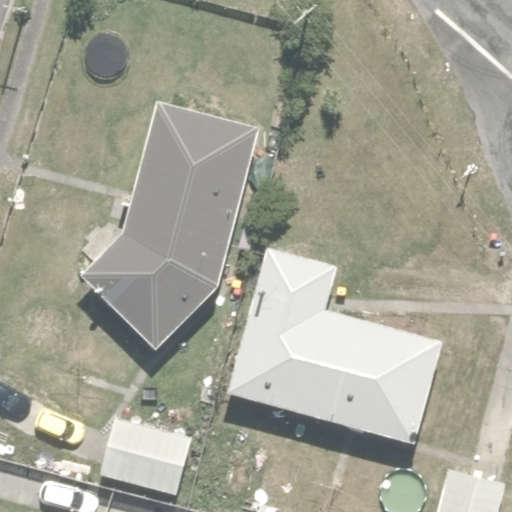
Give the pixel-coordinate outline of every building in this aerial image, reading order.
[(279,118),(168,92),(145,197),(132,196),(135,227),(91,275),(173,348),(244,267),(279,118)] [(355,260),(281,238),(238,389),(390,433),(389,439),(427,449),(461,332),(344,298),(355,260)] [(176,420),(124,412),(114,474),(195,487),(209,402),(179,397),(176,420)] [(511,511),(511,474),(459,457),(440,511),(511,511)] [(104,511),(91,503),(85,511),(104,511)]
